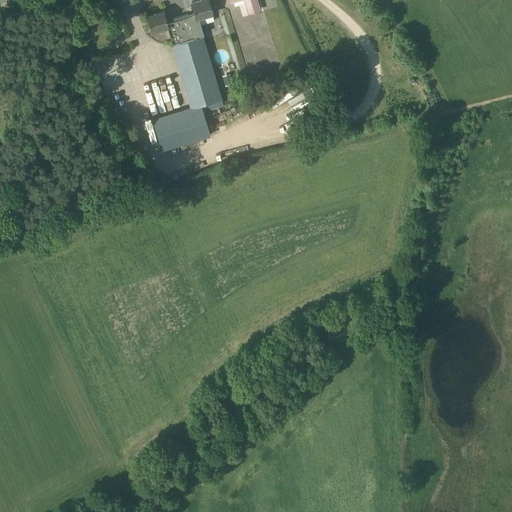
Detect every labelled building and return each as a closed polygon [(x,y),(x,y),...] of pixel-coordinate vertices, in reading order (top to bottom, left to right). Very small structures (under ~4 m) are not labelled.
[(193,37),(202,35),(197,18),(213,13),(212,11),(214,11),(212,6),(211,6),(208,0),(197,0),(191,2),(194,12),(187,15),(193,37)] [(256,0),(230,0),(231,2),(234,1),(235,6),(246,2),(249,13),(260,9),(256,0)] [(377,8),(368,12),(377,31),(385,27),(377,8)] [(173,19),(167,21),(163,10),(163,11),(147,16),(147,15),(151,31),(168,27),(172,43),(180,41),(173,19)] [(180,41),(172,43),(173,44),(172,45),(190,106),(152,117),(162,149),(210,135),(202,104),(222,98),(203,35),(202,35),(193,37),(187,15),(173,19),(180,41)] [(230,73),(223,75),(225,85),(233,83),(230,73)]
